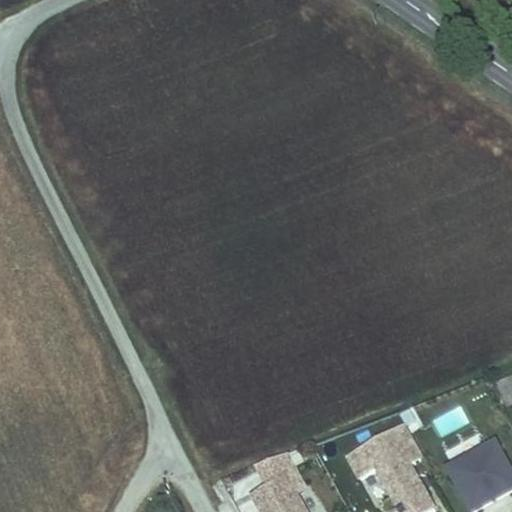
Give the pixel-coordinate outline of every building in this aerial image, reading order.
[(511,388),(499,394),(505,406),(511,402),(511,388)] [(374,471),(395,511),(434,511),(410,466),(422,460),(405,427),(393,433),(362,449),(347,457),(358,479),(374,471)] [(511,472),(496,444),(446,471),(468,511),(478,511),(511,493),(511,472)] [(306,511),(288,476),(249,497),(256,511),(306,511)] [(219,507),(221,511),(239,511),(234,500),(219,507)]
